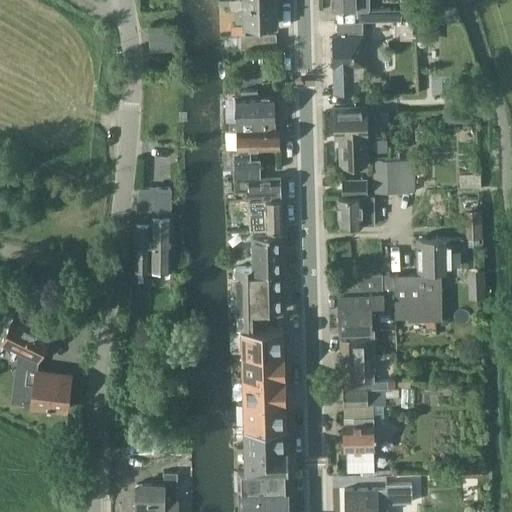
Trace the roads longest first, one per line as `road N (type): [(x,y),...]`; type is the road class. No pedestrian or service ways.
road 1 (unclassified): [(93,511),(95,401),(130,112),(127,0)]
road 2 (secondary): [(316,511),(303,0)]
road 3 (track): [(13,83),(94,120),(129,126)]
